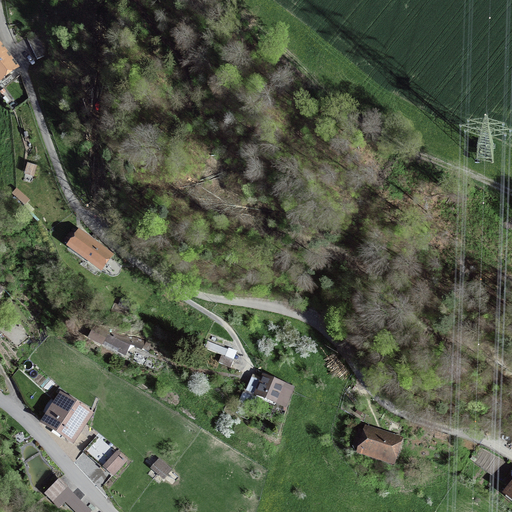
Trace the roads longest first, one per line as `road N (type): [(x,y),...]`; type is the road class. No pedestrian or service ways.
road 1 (residential): [(511,456),(377,393),(341,339),(306,313),(176,287),(119,249),(72,200),(0,15)]
road 2 (track): [(251,19),(352,113),(511,193)]
road 3 (track): [(511,363),(437,327),(397,286),(313,245)]
road 4 (track): [(176,287),(226,326),(246,373),(164,359)]
road 5 (unclassified): [(0,402),(36,427),(114,511)]
